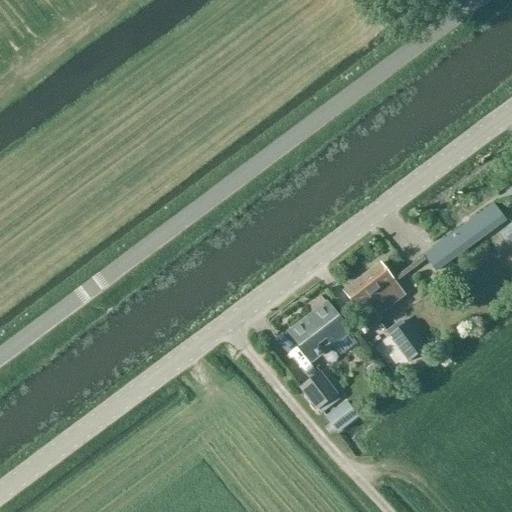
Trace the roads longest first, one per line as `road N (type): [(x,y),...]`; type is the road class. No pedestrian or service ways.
road 1 (tertiary): [(0,492),(511,112)]
road 2 (unclassified): [(0,359),(483,0)]
